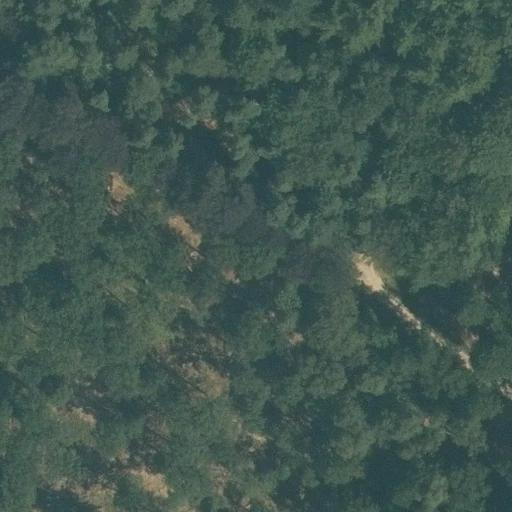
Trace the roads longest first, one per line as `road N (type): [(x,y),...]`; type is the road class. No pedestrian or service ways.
road 1 (track): [(511,395),(359,278),(256,217),(0,93)]
road 2 (track): [(511,39),(387,191),(358,246),(349,288),(363,511)]
